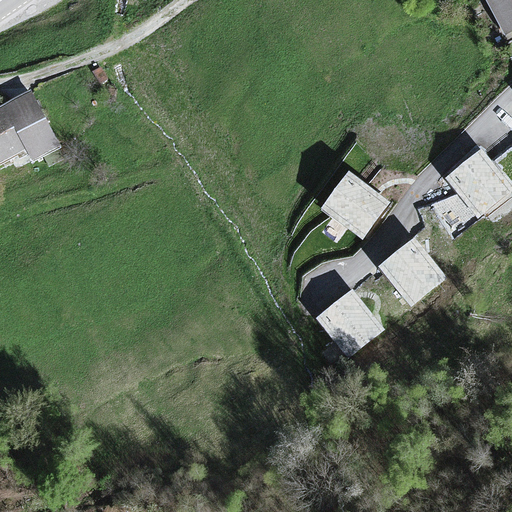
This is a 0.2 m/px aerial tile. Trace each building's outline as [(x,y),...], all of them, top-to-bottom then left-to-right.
[(511,0),(485,0),(508,41),(511,38),(511,0)] [(31,95),(0,112),(0,172),(27,158),(33,168),(63,152),(31,95)] [(511,201),(511,190),(487,161),(453,190),(484,226),(511,201)] [(395,207),(357,179),(331,214),(368,242),(395,207)] [(450,283),(420,248),(386,276),(417,312),(450,283)] [(389,335),(358,299),(325,328),(355,363),(389,335)]
